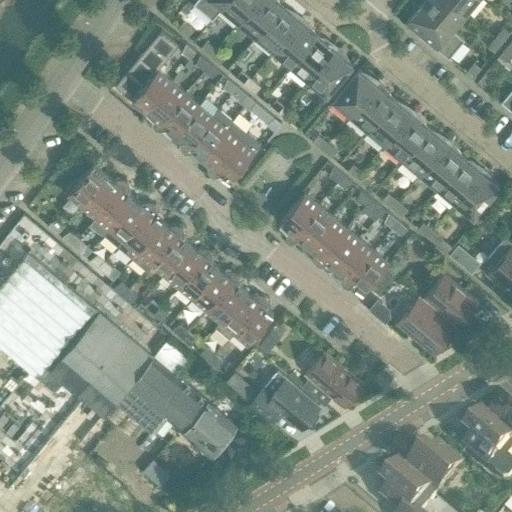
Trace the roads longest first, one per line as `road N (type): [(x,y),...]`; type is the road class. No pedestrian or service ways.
road 1 (residential): [(442,388),(254,241),(223,234),(211,200),(63,83)]
road 2 (residential): [(511,162),(380,50),(371,17)]
road 3 (residential): [(314,467),(442,388)]
